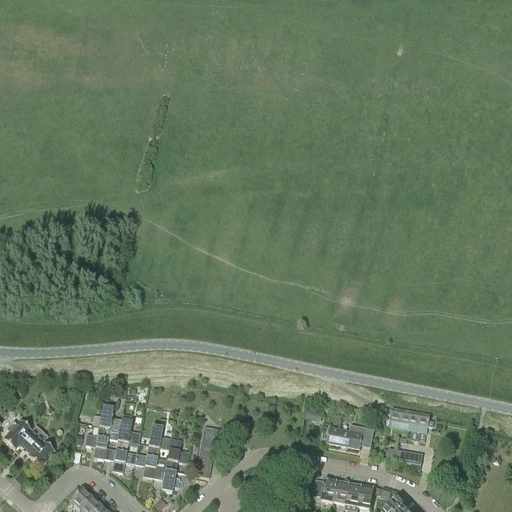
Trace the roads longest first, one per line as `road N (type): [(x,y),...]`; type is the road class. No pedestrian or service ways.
road 1 (track): [(0,321),(57,328),(153,310),(202,311),(511,373)]
road 2 (tertiary): [(0,353),(180,344),(511,410)]
road 3 (residential): [(434,511),(392,481),(291,462)]
